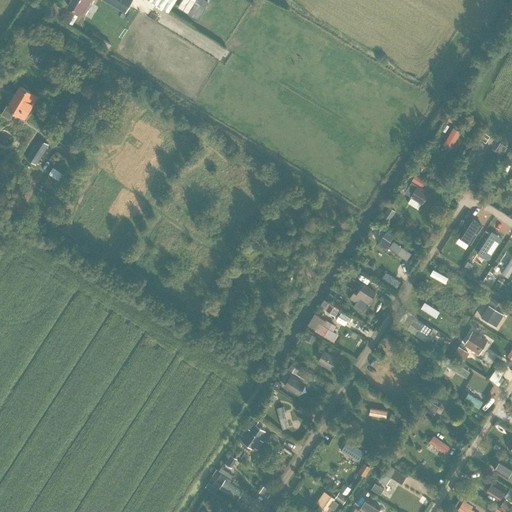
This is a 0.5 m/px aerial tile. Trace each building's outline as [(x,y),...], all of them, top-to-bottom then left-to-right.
[(93,0),(69,0),(67,5),(84,16),(93,0)] [(150,0),(168,11),(175,0),(150,0)] [(6,106),(1,114),(9,119),(14,111),(24,117),(37,95),(21,85),(8,107),(6,106)] [(454,125),(444,143),(452,147),(462,130),(454,125)] [(479,136),(466,157),(474,162),(487,141),(479,136)] [(49,144),(39,138),(26,159),(35,164),(49,144)] [(54,173),(57,168),(50,165),(47,170),(54,173)] [(425,181),(415,174),(411,180),(422,186),(425,181)] [(410,196),(412,197),(422,204),(429,193),(417,185),(415,189),(409,185),(404,192),(410,196)] [(395,211),(388,206),(381,216),(388,221),(395,211)] [(470,217),(458,236),(470,244),(483,225),(470,217)] [(395,237),(389,246),(409,259),(415,250),(395,237)] [(434,268),(430,274),(444,282),(448,276),(434,268)] [(365,281),(368,277),(359,272),(356,276),(365,281)] [(359,297),(368,302),(375,292),(363,284),(358,292),(355,290),(350,298),(356,302),(359,297)] [(335,316),(339,309),(329,302),(324,310),(335,316)] [(504,314),(488,304),(480,317),(496,327),(504,314)] [(336,325),(326,319),(323,324),(319,322),(314,330),(333,341),(338,334),(332,330),(336,325)] [(472,332),(464,343),(476,351),(484,339),(472,332)] [(467,351),(458,343),(452,351),(461,359),(467,351)] [(337,359),(324,351),(318,360),(331,369),(337,359)] [(288,367),(294,371),(297,365),(291,362),(288,367)] [(300,384),(301,382),(291,376),(285,386),(295,392),(296,391),(300,393),(304,386),(300,384)] [(454,381),(451,386),(466,394),(469,388),(465,386),(467,383),(457,378),(456,381),(454,381)] [(396,380),(394,387),(413,394),(417,382),(406,379),(405,383),(396,380)] [(428,398),(421,408),(433,415),(440,402),(436,400),(435,402),(428,398)] [(284,404),(277,406),(283,427),(289,426),(287,417),(290,417),(289,410),(286,411),(284,404)] [(389,409),(371,406),(370,414),(388,417),(389,409)] [(252,446),(257,439),(263,431),(255,426),(258,421),(254,417),(247,428),(251,431),(244,440),(252,446)] [(434,434),(429,441),(447,452),(451,445),(434,434)] [(392,458),(398,461),(404,451),(398,447),(392,458)] [(357,461),(357,449),(343,450),(343,457),(345,457),(345,463),(344,463),(344,469),(353,469),(353,461),(357,461)] [(511,467),(511,466),(503,462),(501,460),(495,469),(507,477),(511,467)] [(379,480),(386,485),(391,476),(402,483),(406,476),(389,465),(379,480)] [(231,479),(220,473),(215,480),(221,484),(218,488),(237,500),(243,490),(230,482),(231,479)] [(499,499),(505,488),(493,480),(486,491),(499,499)] [(335,498),(324,490),(316,502),(319,504),(316,508),(317,509),(314,511),(324,511),(329,506),(333,509),(338,503),(334,500),(335,498)] [(367,498),(360,508),(366,511),(375,511),(379,506),(367,498)]
